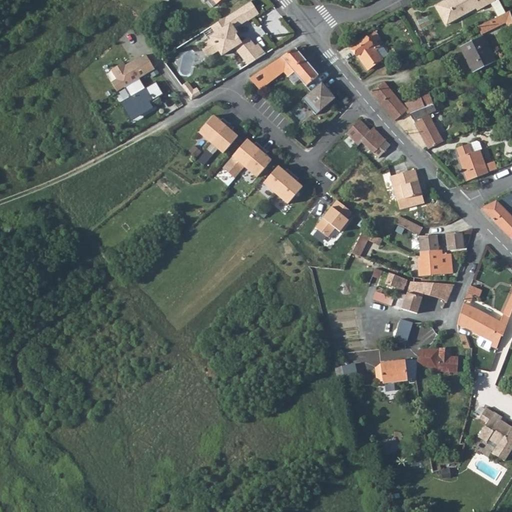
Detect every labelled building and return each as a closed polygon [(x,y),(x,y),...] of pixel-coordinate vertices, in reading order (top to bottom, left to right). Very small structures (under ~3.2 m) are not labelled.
[(444,0),(436,5),(446,23),(475,7),(476,9),(489,3),(493,0),(444,0)] [(496,16),(505,12),(498,0),(493,0),(489,3),(496,16)] [(254,8),(249,1),(239,8),(246,19),(247,20),(256,14),(253,8),(254,8)] [(246,19),(239,8),(224,17),(229,24),(231,23),(234,27),(246,19)] [(496,16),(492,18),(495,25),(505,20),(511,17),(509,10),(505,12),(496,16)] [(229,24),(224,17),(217,22),(211,26),(216,33),(210,37),(211,39),(203,44),(202,48),(206,54),(209,55),(218,49),(221,55),(235,46),(240,42),(237,37),(235,38),(233,35),(237,32),(234,27),(231,23),(229,24)] [(492,18),(479,25),(482,32),(495,25),(492,18)] [(365,37),(352,48),(367,69),(382,58),(376,49),(380,46),(377,41),(381,38),(376,31),(365,37)] [(462,46),(473,71),(496,60),(485,37),(484,34),(462,46)] [(236,47),(248,65),(262,56),(248,38),(240,42),(235,46),(236,47)] [(277,60),(250,79),(257,87),(284,69),(290,75),(294,72),(306,86),(318,76),(294,49),(277,60)] [(154,69),(145,54),(125,64),(122,61),(110,69),(115,79),(110,82),(116,92),(124,87),(138,79),(154,69)] [(138,79),(124,87),(129,96),(119,102),(130,120),(152,108),(149,101),(163,94),(155,82),(143,88),(138,79)] [(321,81),(304,94),(318,111),(335,99),(321,81)] [(384,82),(371,92),(395,121),(405,112),(407,113),(408,113),(431,104),(436,102),(435,99),(432,100),(429,94),(421,97),(421,96),(402,104),(384,82)] [(431,104),(408,113),(412,120),(433,111),(431,104)] [(214,116),(199,132),(224,153),(238,136),(232,131),(234,128),(223,118),(220,121),(214,116)] [(429,116),(414,124),(428,149),(443,142),(429,116)] [(374,153),(386,141),(373,128),(370,130),(360,120),(356,124),(350,119),(342,128),(362,148),(366,145),(374,153)] [(247,139),(233,156),(257,177),(271,160),(265,154),(268,152),(256,142),(254,145),(247,139)] [(454,149),(458,158),(461,157),(458,150),(468,146),(467,144),(454,149)] [(458,158),(457,158),(466,182),(487,173),(478,150),(471,153),(468,146),(458,150),(461,157),(458,158)] [(278,166),(264,182),(288,203),(302,187),(296,181),(299,178),(287,168),(285,171),(278,166)] [(423,201),(414,169),(394,175),(390,176),(394,189),(397,200),(399,209),(423,201)] [(511,193),(497,201),(505,211),(507,214),(511,211),(511,193)] [(338,231),(353,212),(336,199),(315,227),(327,237),(334,228),(338,231)] [(497,201),(492,203),(502,214),(505,211),(497,201)] [(492,203),(480,208),(511,240),(511,239),(511,218),(507,214),(505,211),(502,214),(492,203)] [(399,217),(395,223),(419,235),(420,235),(423,235),(423,233),(419,232),(421,227),(412,223),(399,216),(399,217)] [(362,231),(354,254),(363,256),(370,233),(362,231)] [(462,233),(446,234),(447,250),(454,249),(464,248),(462,233)] [(423,235),(420,235),(420,236),(419,236),(420,251),(439,250),(437,234),(423,235)] [(439,250),(420,251),(421,257),(430,257),(431,274),(432,274),(452,272),(450,253),(439,254),(439,250)] [(374,269),(374,279),(384,279),(384,269),(374,269)] [(393,274),(391,273),(386,282),(401,290),(406,280),(400,278),(393,274)] [(407,294),(402,308),(418,314),(423,294),(442,298),(446,301),(453,285),(432,283),(411,281),(407,294)] [(470,285),(465,299),(470,302),(473,295),(479,298),(482,290),(470,285)] [(407,293),(402,291),(397,304),(402,306),(407,293)] [(459,317),(458,324),(471,330),(480,335),(478,340),(478,342),(479,345),(489,349),(491,346),(496,348),(501,336),(502,337),(505,329),(508,322),(510,317),(511,310),(511,294),(501,322),(489,315),(480,310),(474,307),(464,302),(461,310),(459,317)] [(401,320),(394,341),(405,344),(412,323),(401,320)] [(375,363),(381,362),(380,349),(360,350),(361,363),(375,362),(375,363)] [(419,349),(418,365),(419,373),(457,372),(458,357),(450,357),(450,349),(428,349),(419,349)] [(383,364),(387,383),(412,379),(408,360),(383,364)] [(338,366),(340,379),(359,376),(356,363),(338,366)] [(486,423),(477,435),(487,443),(490,438),(497,442),(498,445),(493,454),(505,462),(511,450),(511,427),(504,422),(502,424),(500,422),(501,421),(502,418),(485,407),(479,418),(486,423)]
